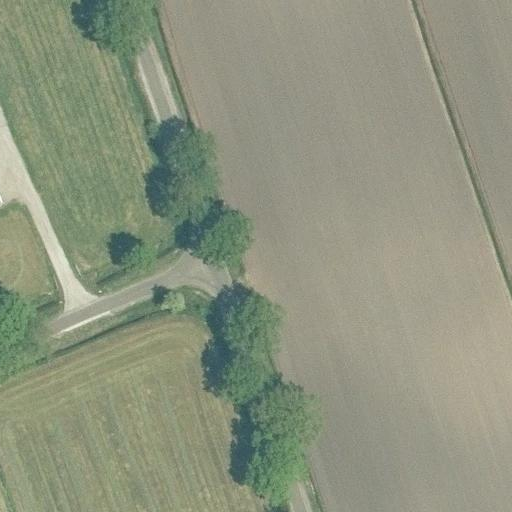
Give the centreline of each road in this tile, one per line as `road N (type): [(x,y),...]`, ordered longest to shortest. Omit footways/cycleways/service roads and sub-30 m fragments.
road 1 (tertiary): [(216,266),(124,0)]
road 2 (tertiary): [(298,511),(216,266)]
road 3 (unclassified): [(0,355),(216,266)]
